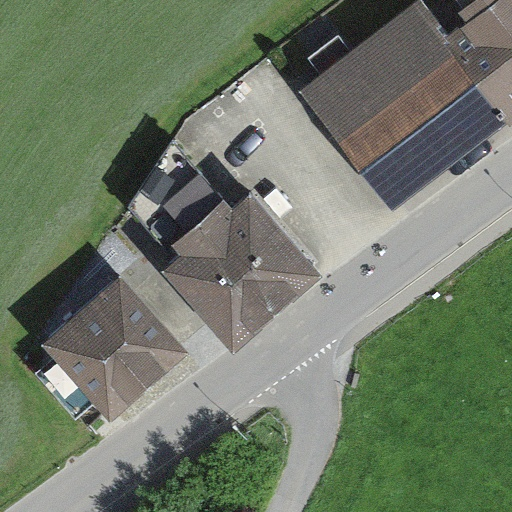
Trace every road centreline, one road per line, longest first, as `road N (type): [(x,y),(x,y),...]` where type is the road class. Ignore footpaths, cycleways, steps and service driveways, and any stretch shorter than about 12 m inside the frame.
road 1 (tertiary): [(511,180),(283,350)]
road 2 (tertiary): [(283,350),(57,511)]
road 3 (residential): [(283,350),(303,380),(312,415),(309,459),(287,511)]
